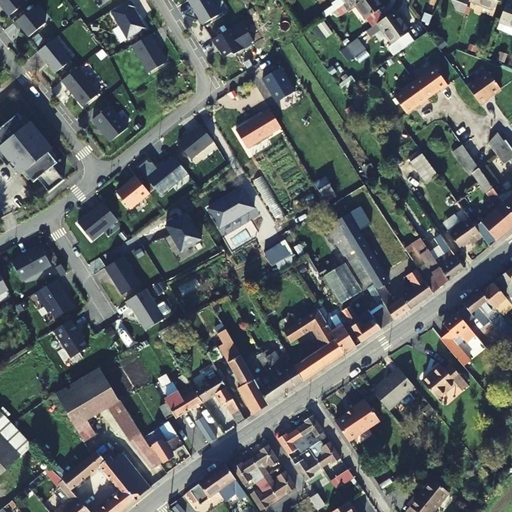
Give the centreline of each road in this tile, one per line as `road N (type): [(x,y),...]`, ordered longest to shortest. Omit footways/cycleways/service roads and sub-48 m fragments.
road 1 (tertiary): [(261,423),(511,245)]
road 2 (residential): [(102,175),(205,87),(156,0)]
road 3 (residential): [(102,175),(0,49)]
road 4 (tertiary): [(150,501),(261,423)]
